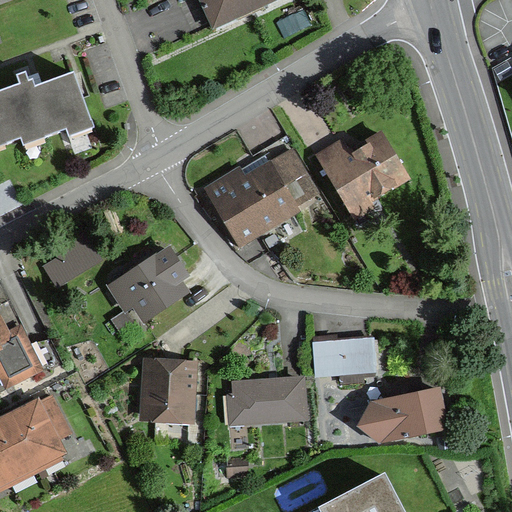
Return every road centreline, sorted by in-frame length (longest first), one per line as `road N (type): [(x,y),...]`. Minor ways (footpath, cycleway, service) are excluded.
road 1 (residential): [(158,159),(170,189),(211,242),(264,289),(452,309)]
road 2 (residential): [(158,159),(434,4)]
road 3 (secondary): [(434,4),(511,265)]
road 4 (residential): [(0,240),(158,159)]
road 5 (residential): [(101,0),(158,159)]
